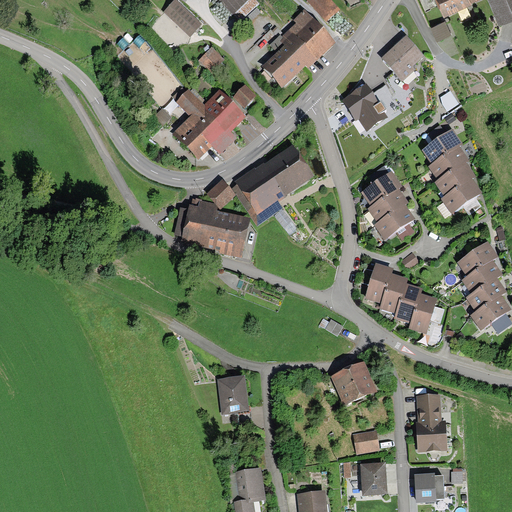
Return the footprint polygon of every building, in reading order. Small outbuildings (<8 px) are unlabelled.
[(218,0),(231,13),(244,0),(218,0)] [(339,39),(353,26),(329,0),(306,0),(305,1),(339,39)] [(431,0),(418,0),(423,11),(434,6),(431,0)] [(511,0),(439,0),(444,10),(467,0),(489,0),(498,21),(511,15),(511,0)] [(186,35),(197,25),(173,1),(162,11),(186,35)] [(458,54),(443,21),(431,27),(445,59),(458,54)] [(260,68),(279,88),(327,41),(308,22),(260,68)] [(420,58),(402,39),(381,58),(398,78),(420,58)] [(209,70),(219,60),(208,49),(198,59),(209,70)] [(242,108),(252,98),(242,88),(232,98),(242,108)] [(367,91),(346,105),(366,132),(386,118),(367,91)] [(452,91),(440,98),(449,112),(460,105),(452,91)] [(196,160),(238,119),(215,95),(202,109),(185,92),(175,102),(191,119),(173,137),(196,160)] [(161,125),(169,118),(160,108),(153,115),(161,125)] [(431,165),(458,145),(448,132),(442,136),(437,128),(428,135),(433,143),(421,151),(431,165)] [(437,181),(465,161),(455,147),(427,167),(437,181)] [(309,178),(289,148),(235,184),(259,220),(272,211),(288,235),(295,230),(275,201),(309,178)] [(444,196),(471,177),(462,164),(435,184),(444,196)] [(372,185),(361,193),(371,207),(398,187),(383,167),(367,179),(372,185)] [(478,192),(468,180),(442,199),(451,211),(460,205),(468,216),(480,207),(472,196),(478,192)] [(221,210),(235,196),(223,183),(209,197),(221,210)] [(394,190),(367,210),(377,225),(405,205),(394,190)] [(242,220),(186,207),(178,240),(235,253),(242,220)] [(374,228),(383,240),(390,235),(396,244),(411,232),(405,224),(412,219),(403,207),(374,228)] [(467,278),(494,258),(484,245),(478,249),(473,241),(464,249),(469,256),(457,265),(467,278)] [(403,261),(407,268),(415,263),(410,256),(403,261)] [(470,297),(498,277),(488,263),(460,283),(470,297)] [(380,304),(388,272),(366,266),(362,281),(369,283),(365,300),(380,304)] [(395,313),(403,282),(387,278),(379,309),(395,313)] [(475,313),(502,294),(492,281),(466,300),(475,313)] [(440,284),(435,289),(439,294),(445,290),(440,284)] [(409,323),(417,292),(401,288),(394,319),(409,323)] [(431,307),(432,301),(416,297),(409,328),(424,332),(426,324),(437,327),(441,310),(431,307)] [(507,310),(498,297),(471,316),(480,329),(489,323),(497,334),(509,325),(501,314),(507,310)] [(337,336),(341,328),(324,319),(320,326),(337,336)] [(343,405),(371,394),(360,367),(332,379),(343,405)] [(247,412),(244,379),(220,381),(223,414),(247,412)] [(439,397),(416,399),(419,451),(442,450),(439,397)] [(356,452),(376,449),(374,434),(354,437),(356,452)] [(381,465),(360,467),(361,495),(383,494),(381,465)] [(265,500),(261,471),(237,474),(241,503),(265,500)] [(461,473),(450,473),(450,484),(461,484),(461,473)] [(440,476),(413,477),(414,502),(441,501),(440,476)] [(323,511),(322,494),(297,497),(298,511),(323,511)] [(258,511),(257,501),(234,504),(235,511),(258,511)]
